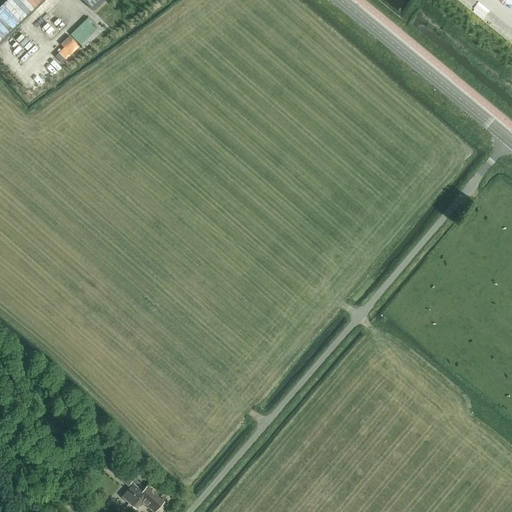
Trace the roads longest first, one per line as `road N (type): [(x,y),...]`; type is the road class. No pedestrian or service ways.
road 1 (unclassified): [(190,511),(509,140)]
road 2 (tertiary): [(509,140),(340,0)]
